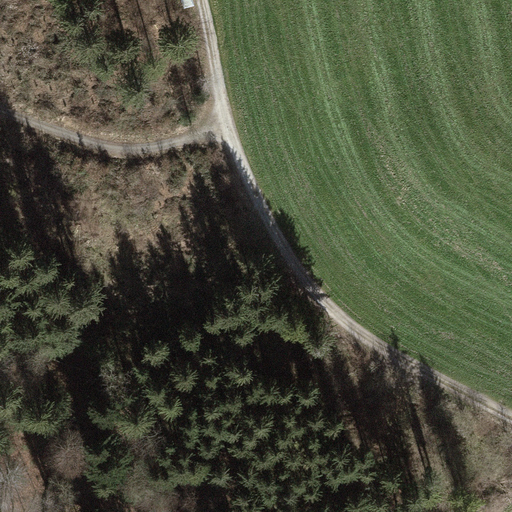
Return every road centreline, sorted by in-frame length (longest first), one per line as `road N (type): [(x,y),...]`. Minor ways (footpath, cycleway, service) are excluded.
road 1 (track): [(511,414),(366,338),(279,259),(231,125),(202,0)]
road 2 (track): [(231,125),(156,150),(90,144),(0,113)]
